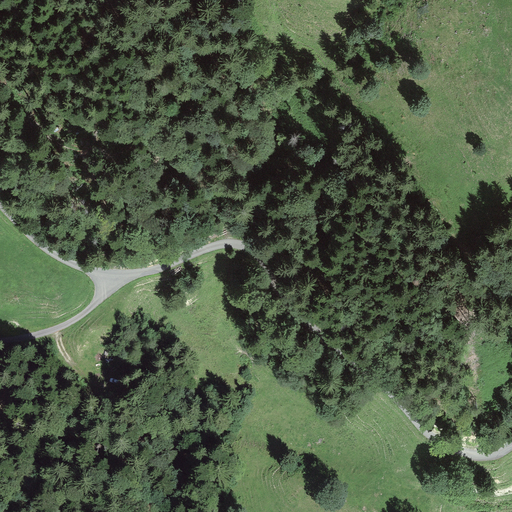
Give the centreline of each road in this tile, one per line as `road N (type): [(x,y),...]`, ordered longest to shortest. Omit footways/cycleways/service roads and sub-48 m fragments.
road 1 (track): [(0,204),(39,243),(92,271),(132,274),(221,243),(249,246),(284,305),(439,440),(482,453),(511,442)]
road 2 (track): [(0,341),(88,311),(110,274)]
